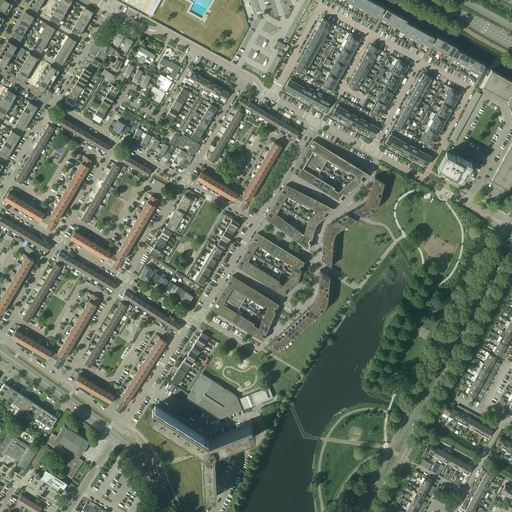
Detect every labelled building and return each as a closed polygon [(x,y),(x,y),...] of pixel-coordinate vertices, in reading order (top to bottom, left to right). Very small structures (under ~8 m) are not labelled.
[(29,5),(37,11),(40,6),(31,0),(29,5)] [(362,0),(360,6),(364,9),(368,0),(362,0)] [(371,0),(368,0),(364,9),(369,11),(374,2),(371,0)] [(57,6),(66,11),(68,7),(59,2),(57,6)] [(374,2),(369,11),(374,14),(379,4),(374,2)] [(0,5),(0,8),(7,13),(10,8),(2,3),(0,5)] [(379,4),(374,14),(378,16),(384,7),(379,4)] [(54,10),(63,15),(66,11),(57,6),(54,10)] [(82,12),(91,17),(94,12),(85,7),(82,12)] [(392,12),(387,9),(382,18),(387,21),(392,12)] [(52,14),(61,19),(63,15),(54,10),(52,14)] [(23,15),(32,20),(34,16),(25,11),(23,15)] [(79,16),(88,21),(91,17),(82,12),(79,16)] [(392,12),(387,21),(392,24),(397,14),(392,12)] [(50,18),(59,23),(61,19),(52,14),(50,18)] [(397,14),(392,24),(397,26),(402,17),(397,14)] [(21,19),(30,24),(32,20),(23,15),(21,19)] [(77,21),(85,26),(88,21),(79,16),(77,21)] [(402,17),(397,26),(401,29),(405,21),(406,19),(402,17)] [(323,18),(321,23),(331,29),(334,24),(323,18)] [(18,22),(27,28),(30,24),(21,19),(18,22)] [(74,26),(83,31),(85,26),(77,21),(74,26)] [(401,29),(400,31),(405,33),(410,24),(405,21),(401,29)] [(16,26),(25,32),(27,28),(18,22),(16,26)] [(38,34),(44,38),(51,26),(47,23),(41,33),(39,32),(38,34)] [(321,23),(318,27),(329,33),(331,29),(321,23)] [(410,24),(405,33),(410,36),(415,26),(410,24)] [(14,30),(23,35),(25,32),(16,26),(14,30)] [(51,26),(44,38),(51,41),(52,39),(50,38),(55,28),(51,26)] [(71,30),(80,36),(83,31),(74,26),(71,30)] [(415,26),(410,36),(415,38),(420,29),(415,26)] [(318,27),(316,32),(326,38),(326,37),(324,36),(326,32),(329,33),(318,27)] [(420,29),(415,38),(419,41),(424,31),(420,29)] [(11,34),(20,39),(23,35),(14,30),(11,34)] [(121,42),(124,36),(119,34),(115,31),(112,36),(116,39),(114,44),(118,46),(121,42)] [(424,31),(419,41),(424,43),(429,34),(424,31)] [(316,32),(313,36),(324,42),(326,38),(316,32)] [(349,33),(346,39),(357,45),(358,42),(359,42),(359,41),(360,39),(349,33)] [(33,47),(37,49),(44,38),(38,34),(36,36),(38,37),(33,47)] [(429,34),(424,43),(429,46),(434,37),(429,34)] [(65,41),(74,46),(77,41),(68,36),(65,41)] [(122,49),(127,51),(133,41),(128,39),(124,36),(121,42),(125,44),(122,49)] [(313,36),(311,41),(321,47),(324,42),(313,36)] [(438,37),(433,45),(438,48),(437,50),(443,40),(438,37)] [(37,49),(41,52),(47,42),(49,43),(51,41),(44,38),(37,49)] [(6,44),(15,49),(17,45),(8,39),(6,44)] [(347,40),(344,46),(354,52),(353,51),(354,49),(355,49),(355,48),(357,45),(346,39),(345,39),(347,40)] [(275,45),(283,49),(286,45),(277,40),(275,45)] [(443,40),(437,50),(442,53),(447,42),(443,40)] [(62,45),(71,50),(74,46),(65,41),(62,45)] [(94,55),(97,50),(104,54),(108,47),(97,41),(96,44),(95,43),(89,52),(90,53),(94,55)] [(311,41),(308,45),(317,50),(319,46),(321,47),(311,41)] [(447,42),(442,53),(446,55),(452,45),(447,42)] [(4,47),(12,53),(15,49),(6,44),(4,47)] [(371,44),(368,49),(379,55),(379,54),(377,53),(379,49),(371,44)] [(59,50),(68,55),(71,50),(62,45),(59,50)] [(308,45),(306,50),(316,55),(314,54),(317,50),(308,45)] [(451,57),(451,58),(457,47),(452,45),(446,55),(447,55),(448,53),(452,56),(451,57)] [(344,46),(340,53),(350,58),(351,55),(352,55),(352,54),(353,52),(354,52),(344,46)] [(1,51),(10,57),(12,53),(4,47),(1,51)] [(138,61),(142,63),(145,58),(151,62),(155,55),(141,47),(137,53),(141,56),(138,61)] [(457,47),(451,58),(456,60),(461,52),(456,49),(457,47)] [(368,49),(366,53),(376,59),(379,55),(368,49)] [(57,55),(65,60),(68,55),(59,50),(57,55)] [(306,50),(304,54),(313,60),(316,55),(306,50)] [(0,53),(0,55),(8,60),(10,57),(1,51),(0,53)] [(30,52),(27,56),(36,61),(38,57),(30,52)] [(456,60),(461,63),(465,54),(461,52),(456,60)] [(82,65),(87,68),(90,62),(97,66),(99,62),(94,59),(96,56),(94,55),(90,53),(89,56),(88,55),(82,65)] [(340,53),(337,59),(347,65),(347,64),(346,64),(347,62),(348,62),(348,61),(350,58),(340,53)] [(366,53),(363,58),(372,63),(374,58),(376,59),(366,53)] [(304,54),(301,59),(311,64),(313,60),(304,54)] [(461,63),(466,65),(470,57),(465,54),(461,63)] [(54,59),(63,65),(65,60),(57,55),(54,59)] [(112,67),(117,70),(118,71),(120,66),(124,58),(119,55),(114,63),(110,60),(107,65),(112,67)] [(27,56),(25,60),(34,65),(36,61),(27,56)] [(469,70),(475,59),(470,57),(466,65),(470,68),(469,70)] [(363,58),(361,62),(369,67),(372,63),(363,58)] [(301,59),(299,63),(309,69),(311,64),(301,59)] [(337,59),(333,66),(343,71),(344,68),(345,68),(345,67),(346,65),(347,65),(337,59)] [(393,65),(405,71),(406,68),(407,68),(407,67),(408,65),(397,59),(394,65),(393,65)] [(469,70),(474,73),(480,62),(475,59),(469,70)] [(25,60),(23,64),(31,69),(34,65),(25,60)] [(173,78),(180,67),(171,61),(170,62),(168,61),(165,66),(167,68),(168,66),(173,69),(169,76),(173,78)] [(361,62),(358,67),(367,71),(369,67),(361,62)] [(474,73),(479,75),(485,65),(480,62),(474,73)] [(299,63),(296,68),(306,73),(309,69),(299,63)] [(23,64),(20,68),(29,73),(31,69),(23,64)] [(128,77),(132,79),(135,74),(131,72),(134,67),(129,64),(123,75),(128,77)] [(48,69),(57,75),(59,70),(51,65),(48,69)] [(393,65),(390,71),(402,78),(401,78),(402,75),(403,76),(403,75),(405,71),(393,65)] [(333,66),(330,72),(340,77),(339,77),(340,75),(341,75),(341,74),(343,71),(333,66)] [(103,78),(110,82),(112,79),(113,80),(115,75),(114,74),(117,70),(112,67),(109,71),(105,69),(102,73),(105,75),(103,78)] [(358,67),(356,71),(367,77),(365,76),(367,71),(358,67)] [(20,68),(18,72),(27,77),(29,73),(20,68)] [(82,73),(89,77),(91,72),(85,68),(82,73)] [(45,74),(54,79),(57,75),(48,69),(45,74)] [(137,82),(141,84),(144,79),(140,77),(143,72),(138,69),(135,74),(132,79),(132,80),(137,82)] [(507,188),(508,188),(511,181),(511,80),(492,70),(488,77),(486,76),(480,87),(482,88),(483,86),(508,100),(511,112),(511,141),(491,179),(507,188)] [(190,79),(193,81),(198,74),(194,72),(192,71),(189,77),(191,78),(190,79)] [(356,71),(354,76),(364,82),(367,77),(356,71)] [(392,73),(388,79),(398,84),(399,81),(400,81),(400,80),(401,78),(402,78),(390,71),(389,72),(392,73)] [(15,76),(24,81),(27,77),(18,72),(15,76)] [(330,72),(326,78),(336,84),(337,80),(338,80),(339,77),(340,78),(340,77),(330,72)] [(80,77),(87,81),(89,77),(82,73),(80,77)] [(421,78),(432,84),(434,79),(424,73),(421,78)] [(42,79),(51,84),(54,79),(45,74),(42,79)] [(145,87),(150,89),(153,84),(148,82),(151,77),(147,74),(144,79),(141,84),(140,85),(145,87)] [(161,87),(165,90),(166,91),(172,81),(171,81),(173,78),(169,76),(167,75),(166,77),(160,74),(158,78),(164,82),(161,87)] [(198,82),(199,83),(203,77),(201,76),(198,74),(193,81),(197,83),(198,82)] [(354,76),(351,80),(362,86),(364,82),(354,76)] [(77,81),(84,85),(87,81),(80,77),(77,81)] [(200,86),(204,88),(208,80),(205,78),(203,77),(199,83),(201,84),(200,86)] [(287,84),(285,88),(290,90),(295,80),(291,77),(288,82),(287,84)] [(326,78),(323,85),(332,90),(333,88),(334,88),(334,87),(336,84),(326,78)] [(419,83),(429,88),(430,88),(428,87),(430,83),(432,84),(421,78),(419,83)] [(40,83),(48,89),(51,84),(42,79),(40,83)] [(388,79),(385,85),(395,91),(394,90),(395,88),(396,88),(396,87),(398,84),(388,79)] [(208,88),(210,89),(213,83),(211,82),(212,82),(208,80),(204,88),(207,90),(208,88)] [(295,80),(290,90),(294,93),(300,82),(295,80)] [(351,80),(349,85),(357,90),(359,85),(362,86),(351,80)] [(75,85),(82,89),(84,85),(77,81),(75,85)] [(300,82),(294,93),(299,95),(304,85),(300,82)] [(37,88),(45,94),(48,89),(40,83),(37,88)] [(211,92),(214,94),(219,86),(215,84),(213,83),(210,89),(211,90),(211,92)] [(417,87),(427,93),(429,88),(419,83),(417,87)] [(72,89),(79,93),(82,89),(75,85),(72,89)] [(110,89),(117,93),(119,89),(112,85),(110,89)] [(304,85),(299,95),(303,98),(309,87),(304,85)] [(379,90),(379,91),(391,97),(392,94),(393,94),(393,93),(394,91),(395,91),(385,85),(381,92),(379,90)] [(154,100),(159,103),(165,93),(164,93),(165,90),(161,87),(160,87),(159,89),(153,86),(151,91),(157,94),(154,100)] [(218,94),(220,96),(224,90),(222,88),(219,86),(214,94),(218,96),(218,94)] [(183,87),(180,92),(187,96),(190,91),(183,87)] [(309,87),(303,98),(308,100),(313,90),(312,91),(308,89),(309,87)] [(414,91),(425,97),(427,93),(417,87),(414,91)] [(459,96),(460,93),(449,87),(445,93),(457,100),(458,96),(459,97),(459,96)] [(5,93),(14,98),(17,94),(8,89),(5,93)] [(70,93),(77,97),(79,93),(72,89),(70,93)] [(107,93),(114,97),(117,93),(110,89),(107,93)] [(221,98),(225,100),(226,99),(226,98),(229,92),(226,90),(225,91),(224,90),(220,96),(222,97),(221,98)] [(313,90),(308,100),(312,102),(318,92),(313,90)] [(379,91),(376,97),(388,104),(388,103),(387,103),(388,101),(389,101),(389,100),(391,97),(379,91)] [(412,96),(420,101),(422,96),(425,97),(414,91),(412,96)] [(180,92),(178,96),(185,100),(187,96),(180,92)] [(318,92),(312,102),(317,105),(322,95),(321,96),(317,94),(318,93),(318,92)] [(3,97),(12,102),(14,98),(5,93),(3,97)] [(68,97),(74,101),(77,97),(70,93),(68,97)] [(105,97),(112,101),(114,97),(107,93),(105,97)] [(444,101),(454,106),(453,106),(454,104),(455,104),(455,103),(457,100),(445,93),(445,94),(447,95),(444,101)] [(322,95),(317,105),(321,107),(327,97),(322,95)] [(178,96),(175,100),(182,104),(185,100),(178,96)] [(409,100),(418,105),(420,101),(412,96),(409,100)] [(1,101),(10,106),(12,102),(3,97),(1,101)] [(65,101),(72,105),(74,101),(68,97),(65,101)] [(103,101),(109,105),(112,101),(105,97),(103,101)] [(237,102),(246,108),(249,102),(240,97),(237,102)] [(327,97),(321,107),(326,110),(328,106),(330,107),(334,100),(331,99),(331,100),(327,97)] [(378,98),(374,105),(384,110),(385,107),(386,107),(386,106),(387,104),(388,104),(376,97),(378,98)] [(175,100),(173,104),(180,108),(182,104),(175,100)] [(407,105),(417,111),(417,110),(415,109),(418,105),(409,100),(407,105)] [(0,101),(0,105),(7,110),(10,106),(1,101),(0,101)] [(26,106),(35,111),(38,106),(29,101),(26,106)] [(100,105),(107,109),(109,105),(103,101),(100,105)] [(453,107),(454,106),(444,101),(440,107),(450,113),(451,109),(452,109),(452,108),(453,106),(453,107)] [(246,108),(252,111),(256,106),(250,102),(249,102),(246,108)] [(173,104),(171,108),(177,112),(180,108),(173,104)] [(208,108),(215,112),(217,108),(210,104),(208,108)] [(338,104),(333,114),(337,116),(343,106),(338,104)] [(98,109),(104,113),(107,109),(100,105),(98,109)] [(374,105),(371,111),(380,116),(381,114),(382,114),(382,113),(384,110),(374,105)] [(404,109),(415,115),(417,111),(407,105),(404,109)] [(23,111),(32,116),(35,111),(26,106),(23,111)] [(252,111),(258,115),(262,109),(256,106),(252,111)] [(343,106),(337,116),(342,119),(348,108),(343,106)] [(448,116),(450,113),(440,107),(437,114),(435,113),(447,119),(446,119),(447,117),(448,117),(448,116)] [(171,108),(168,112),(175,116),(176,114),(178,115),(179,113),(177,112),(171,108)] [(205,112),(212,116),(215,112),(208,108),(205,112)] [(348,108),(342,119),(346,121),(352,111),(348,108)] [(95,113),(102,117),(104,113),(98,109),(95,113)] [(258,115),(265,119),(268,113),(262,109),(258,115)] [(402,114),(410,118),(413,114),(415,115),(404,109),(402,114)] [(234,116),(239,119),(243,113),(237,110),(234,116)] [(21,115),(29,121),(32,116),(23,111),(21,115)] [(352,111),(346,121),(351,124),(357,113),(352,111)] [(166,116),(173,120),(174,121),(177,117),(175,116),(168,112),(166,116)] [(203,116),(210,120),(212,116),(205,112),(203,116)] [(50,118),(53,119),(57,122),(60,117),(53,113),(50,118)] [(93,118),(100,122),(102,117),(95,113),(93,118)] [(265,119),(271,122),(274,116),(268,113),(265,119)] [(357,113),(351,124),(355,126),(361,115),(357,113)] [(445,122),(445,121),(446,119),(447,119),(435,113),(432,119),(443,125),(444,122),(445,122)] [(399,118),(408,123),(410,118),(402,114),(399,118)] [(18,120),(27,125),(29,121),(21,115),(18,120)] [(361,115),(355,126),(360,128),(364,120),(360,118),(361,116),(361,115)] [(57,122),(58,122),(64,126),(67,120),(61,116),(60,117),(57,122)] [(170,124),(173,125),(175,122),(172,120),(173,120),(166,116),(163,120),(170,124)] [(201,120),(207,124),(210,120),(203,116),(201,120)] [(230,122),(236,125),(239,119),(234,116),(230,122)] [(271,122),(277,126),(280,120),(274,116),(271,122)] [(397,123),(405,128),(408,123),(399,118),(397,123)] [(121,131),(126,134),(130,128),(125,125),(125,124),(118,119),(112,128),(120,133),(121,131)] [(441,129),(443,125),(432,119),(431,120),(433,120),(430,127),(440,132),(439,132),(440,129),(441,130),(441,129)] [(15,125),(24,130),(27,125),(18,120),(15,125)] [(67,120),(64,126),(70,130),(73,124),(67,120)] [(198,124),(205,128),(207,124),(201,120),(198,124)] [(277,126),(283,129),(286,124),(280,120),(277,126)] [(364,120),(360,128),(364,131),(370,121),(369,121),(369,122),(364,120)] [(370,121),(364,131),(369,133),(374,123),(370,121)] [(226,128),(232,131),(236,125),(230,122),(226,128)] [(374,123),(369,133),(373,136),(378,127),(373,125),(374,123)] [(45,130),(51,134),(54,128),(50,125),(49,124),(45,130)] [(73,124),(70,130),(76,133),(79,127),(73,124)] [(196,128),(203,132),(205,128),(198,124),(196,128)] [(283,129),(289,133),(292,127),(286,124),(283,129)] [(79,127),(76,133),(82,137),(85,131),(79,127)] [(289,133),(295,137),(299,131),(292,127),(289,133)] [(439,132),(440,132),(430,127),(426,133),(424,132),(436,138),(437,135),(438,135),(438,134),(439,132)] [(137,141),(141,143),(144,138),(140,136),(142,131),(138,128),(132,139),(136,141),(137,141)] [(193,132),(200,136),(203,132),(196,128),(193,132)] [(223,134),(229,138),(232,131),(226,128),(223,134)] [(9,135),(18,140),(21,135),(12,130),(9,135)] [(41,137),(47,140),(51,134),(45,130),(41,137)] [(85,131),(82,137),(88,140),(91,135),(85,131)] [(189,136),(198,141),(200,136),(193,132),(192,131),(189,136)] [(391,132),(386,143),(390,145),(396,135),(391,132)] [(434,141),(436,138),(424,132),(420,138),(432,145),(433,142),(434,142),(434,141)] [(145,146),(149,148),(152,143),(148,141),(151,136),(146,133),(144,138),(141,143),(140,144),(145,146)] [(170,141),(169,143),(176,147),(178,144),(182,137),(175,133),(172,137),(170,141)] [(219,140),(225,144),(229,138),(223,134),(219,140)] [(6,140),(15,145),(18,140),(9,135),(6,140)] [(91,135),(88,140),(94,144),(98,138),(91,135)] [(182,137),(178,144),(183,147),(185,144),(188,138),(183,135),(182,137)] [(396,135),(390,145),(395,148),(401,137),(400,137),(399,139),(395,137),(396,135)] [(38,143),(44,146),(47,140),(41,137),(38,143)] [(401,137),(395,148),(399,150),(405,140),(401,137)] [(98,138),(94,144),(100,148),(104,142),(98,138)] [(154,151),(158,153),(161,148),(157,146),(160,141),(155,138),(152,143),(149,148),(149,149),(154,151)] [(188,138),(185,144),(190,146),(187,150),(188,151),(186,153),(192,156),(193,154),(194,154),(198,148),(197,147),(198,145),(199,146),(200,145),(188,138)] [(313,139),(306,151),(312,154),(318,143),(313,139)] [(3,144),(12,150),(15,145),(6,140),(3,144)] [(216,146),(221,150),(225,144),(219,140),(216,146)] [(405,140),(399,150),(404,153),(408,144),(404,142),(405,140)] [(104,142),(100,148),(106,151),(110,146),(104,142)] [(269,151),(276,155),(281,146),(274,142),(269,151)] [(34,149),(40,152),(44,146),(38,143),(34,149)] [(162,156),(167,158),(170,153),(165,151),(168,146),(164,143),(161,148),(158,153),(158,154),(162,156)] [(298,177),(312,185),(317,176),(321,170),(322,169),(327,160),(332,151),(318,143),(312,154),(308,160),(303,156),(301,159),(306,163),(305,165),(298,177)] [(1,149),(10,154),(12,150),(3,144),(1,149)] [(408,144),(404,153),(408,155),(413,147),(408,144)] [(212,153),(218,156),(221,150),(216,146),(212,153)] [(413,147),(408,155),(413,157),(417,149),(413,147)] [(0,150),(0,155),(7,159),(10,154),(1,149),(0,150)] [(31,155),(36,158),(40,152),(34,149),(31,155)] [(417,149),(413,157),(417,160),(422,151),(417,149)] [(181,150),(179,154),(183,157),(180,162),(181,162),(179,165),(185,168),(186,166),(187,166),(191,160),(190,159),(191,157),(192,158),(193,157),(192,156),(186,153),(181,150)] [(263,160),(271,164),(276,155),(269,151),(263,160)] [(306,151),(303,156),(308,160),(312,154),(306,151)] [(327,160),(331,162),(337,153),(332,151),(327,160)] [(422,151),(417,160),(422,162),(426,154),(422,151)] [(116,157),(118,158),(123,161),(126,156),(119,152),(116,157)] [(446,152),(437,169),(438,169),(439,167),(444,170),(443,171),(460,180),(466,168),(467,169),(468,168),(467,167),(469,162),(471,164),(472,163),(457,155),(456,157),(446,152)] [(208,159),(214,162),(218,156),(212,153),(208,159)] [(337,153),(331,162),(336,165),(341,156),(337,153)] [(426,154),(422,162),(427,165),(428,162),(430,159),(431,156),(426,154)] [(27,161),(33,164),(36,158),(31,155),(27,161)] [(123,161),(129,165),(133,159),(126,155),(126,156),(123,161)] [(82,162),(89,166),(92,160),(85,156),(82,162)] [(340,168),(345,159),(341,156),(336,165),(340,168)] [(133,159),(129,165),(135,168),(139,163),(133,159)] [(345,170),(350,161),(345,159),(340,168),(345,170)] [(258,169),(265,173),(271,164),(263,160),(258,169)] [(23,167),(29,171),(33,164),(27,161),(23,167)] [(349,173),(350,171),(354,164),(350,161),(345,170),(349,173)] [(76,171),(84,175),(89,166),(82,162),(76,171)] [(293,173),(298,177),(305,165),(300,162),(293,173)] [(111,169),(117,173),(120,166),(115,163),(114,163),(111,169)] [(139,163),(135,168),(142,172),(145,166),(139,163)] [(355,174),(363,179),(370,173),(354,164),(350,171),(355,175),(355,174)] [(145,166),(142,172),(148,176),(151,170),(145,166)] [(20,173),(25,177),(29,171),(23,167),(20,173)] [(107,175),(113,179),(117,173),(111,169),(107,175)] [(253,178),(260,182),(265,173),(258,169),(253,178)] [(71,180),(78,184),(84,175),(76,171),(71,180)] [(197,178),(206,184),(210,176),(201,171),(197,178)] [(16,179),(22,183),(25,177),(20,173),(16,179)] [(103,181),(109,185),(113,179),(107,175),(103,181)] [(206,184),(215,189),(219,182),(210,176),(206,184)] [(312,185),(316,188),(322,178),(317,176),(312,185)] [(375,176),(373,181),(383,187),(384,182),(375,176)] [(247,186),(255,191),(260,182),(253,178),(247,186)] [(316,188),(321,190),(326,181),(322,178),(316,188)] [(66,189),(73,193),(78,184),(71,180),(66,189)] [(100,188),(106,191),(109,185),(103,181),(100,188)] [(321,190),(325,193),(331,184),(326,181),(321,190)] [(373,181),(372,186),(382,192),(383,187),(373,181)] [(215,189),(224,194),(228,187),(219,182),(215,189)] [(286,184),(280,196),(285,199),(287,196),(292,187),(286,184)] [(325,193),(329,195),(335,186),(331,184),(325,193)] [(242,196),(249,200),(255,191),(247,186),(242,195),(242,196)] [(329,195),(340,201),(346,195),(338,190),(334,188),(335,186),(329,195)] [(359,206),(369,212),(372,210),(377,206),(379,200),(382,192),(372,186),(369,196),(369,197),(368,198),(367,200),(367,201),(366,202),(365,202),(364,203),(363,204),(362,205),(359,206)] [(234,197),(237,192),(228,187),(224,194),(233,200),(234,197)] [(297,189),(292,187),(287,196),(292,198),(297,189)] [(96,194),(102,197),(106,191),(100,188),(96,194)] [(60,198),(68,202),(73,193),(66,189),(60,198)] [(302,192),(297,189),(292,198),(296,201),(302,192)] [(5,199),(14,204),(18,197),(9,191),(5,199)] [(307,194),(302,192),(296,201),(301,203),(307,194)] [(93,200),(98,203),(102,197),(96,194),(93,200)] [(184,195),(182,199),(190,204),(192,200),(196,202),(198,198),(189,194),(188,197),(184,195)] [(311,196),(307,194),(301,203),(306,205),(311,196)] [(151,195),(148,201),(155,205),(158,199),(151,195)] [(239,207),(244,210),(248,203),(248,202),(249,200),(242,196),(239,200),(242,202),(239,207)] [(280,196),(273,207),(278,210),(285,199),(280,196)] [(311,207),(316,198),(311,196),(306,205),(311,207)] [(14,204),(23,210),(27,202),(18,197),(14,204)] [(55,207),(63,211),(68,202),(60,198),(55,207)] [(315,209),(321,201),(316,198),(311,207),(315,210),(315,209)] [(182,199),(179,204),(187,208),(190,204),(182,199)] [(89,206),(95,209),(98,203),(93,200),(89,206)] [(148,201),(142,210),(150,214),(155,205),(148,201)] [(317,210),(325,215),(334,207),(321,201),(315,209),(317,210)] [(23,210),(32,215),(36,207),(27,202),(23,210)] [(179,204),(176,208),(185,213),(187,208),(179,204)] [(85,212),(91,215),(95,209),(89,206),(85,212)] [(353,210),(363,215),(369,212),(359,206),(353,210)] [(41,220),(45,213),(36,207),(32,215),(41,220)] [(50,216),(57,220),(63,211),(55,207),(50,216)] [(266,219),(271,222),(276,213),(278,210),(273,207),(266,219)] [(176,208),(174,212),(182,217),(185,213),(176,208)] [(142,210),(137,219),(144,223),(150,214),(142,210)] [(82,218),(87,222),(91,215),(85,212),(82,218)] [(174,212),(171,217),(179,222),(182,217),(174,212)] [(46,228),(52,231),(56,223),(55,223),(57,220),(50,216),(45,213),(41,220),(46,223),(48,224),(46,228)] [(271,222),(275,225),(281,216),(276,213),(271,222)] [(311,216),(311,217),(319,221),(322,218),(314,213),(311,216)] [(347,213),(341,217),(351,223),(358,219),(347,213)] [(275,225),(280,229),(285,220),(281,216),(275,225)] [(169,221),(179,228),(182,223),(179,222),(171,217),(169,221)] [(308,220),(316,225),(316,224),(317,223),(318,222),(319,221),(311,217),(309,220),(308,220)] [(341,217),(337,219),(347,225),(351,223),(341,217)] [(137,219),(132,228),(139,232),(144,223),(137,219)] [(230,223),(236,227),(239,223),(232,219),(230,223)] [(337,219),(332,222),(343,228),(347,225),(337,219)] [(8,220),(4,226),(11,229),(14,224),(8,220)] [(280,229),(284,232),(290,223),(285,220),(280,229)] [(307,225),(314,229),(315,226),(316,225),(308,220),(308,221),(307,225)] [(166,226),(177,232),(179,228),(169,221),(166,226)] [(227,227),(234,231),(236,227),(230,223),(227,222),(225,226),(227,227)] [(329,224),(328,225),(338,230),(339,230),(343,228),(332,222),(331,222),(330,223),(329,224)] [(284,232),(288,235),(294,226),(290,223),(284,232)] [(14,224),(11,229),(17,233),(20,227),(14,224)] [(305,229),(313,234),(314,229),(307,225),(305,229)] [(326,227),(326,228),(335,234),(336,233),(336,232),(337,232),(337,231),(338,230),(328,225),(327,226),(326,227)] [(288,235),(293,238),(298,229),(294,226),(288,235)] [(20,227),(17,233),(23,237),(26,231),(20,227)] [(162,232),(169,236),(172,231),(165,227),(162,232)] [(225,231),(231,235),(234,231),(227,227),(225,231)] [(132,228),(126,237),(134,241),(139,232),(132,228)] [(324,231),(324,232),(334,238),(334,237),(334,236),(335,235),(335,234),(326,228),(325,230),(324,231)] [(293,238),(297,241),(302,232),(298,229),(293,238)] [(304,233),(312,238),(313,234),(305,229),(304,233)] [(70,238),(79,243),(84,236),(75,230),(70,238)] [(26,231),(23,237),(29,240),(32,235),(26,231)] [(222,235),(229,239),(231,235),(225,231),(222,235)] [(160,236),(167,240),(169,236),(162,232),(160,236)] [(297,241),(308,249),(312,238),(304,233),(302,232),(297,241)] [(323,236),(323,237),(333,243),(334,241),(334,238),(324,232),(324,234),(323,235),(323,236)] [(258,233),(251,244),(256,247),(258,245),(263,236),(258,233)] [(32,235),(29,240),(35,244),(38,238),(32,235)] [(220,239),(227,243),(229,239),(222,235),(220,239)] [(79,243),(88,248),(93,241),(84,236),(79,243)] [(158,240),(164,244),(167,240),(160,236),(158,240)] [(258,245),(262,247),(268,238),(263,236),(258,245)] [(126,237),(121,246),(128,250),(134,241),(126,237)] [(323,242),(333,248),(333,243),(323,237),(323,242)] [(38,238),(35,244),(41,247),(45,242),(38,238)] [(268,238),(262,247),(267,250),(272,241),(268,238)] [(217,244),(224,248),(227,243),(220,239),(217,244)] [(155,244),(162,248),(164,244),(158,240),(155,244)] [(88,248),(97,254),(102,246),(93,241),(88,248)] [(272,253),(277,244),(272,241),(267,250),(272,253)] [(45,242),(41,247),(47,251),(51,245),(45,242)] [(322,247),(332,253),(333,248),(323,242),(323,245),(322,247)] [(153,248),(159,252),(162,248),(155,244),(153,248)] [(251,244),(244,255),(250,259),(256,247),(251,244)] [(276,256),(281,247),(277,244),(272,253),(276,256)] [(212,249),(220,254),(223,249),(215,245),(212,249)] [(108,257),(111,252),(102,246),(97,254),(106,259),(108,257)] [(118,256),(123,259),(128,250),(121,246),(116,255),(118,256)] [(280,258),(286,249),(281,247),(276,256),(280,258)] [(322,252),(332,258),(332,253),(322,247),(322,252)] [(150,252),(157,256),(159,252),(153,248),(150,252)] [(210,254),(218,258),(220,254),(212,249),(210,254)] [(285,261),(290,252),(286,249),(280,258),(285,261)] [(57,257),(59,258),(64,261),(67,256),(60,252),(57,257)] [(289,263),(290,262),(294,254),(290,252),(285,261),(289,263)] [(321,258),(331,265),(332,258),(322,252),(321,258)] [(207,258),(215,263),(218,258),(210,254),(207,258)] [(294,264),(302,268),(304,260),(294,254),(290,262),(294,264)] [(21,264),(29,269),(34,260),(27,255),(21,264)] [(64,261),(70,265),(74,259),(67,255),(67,256),(64,261)] [(112,267),(117,270),(122,262),(121,262),(117,259),(118,256),(116,255),(113,260),(115,261),(112,267)] [(237,267),(243,270),(248,261),(250,259),(244,255),(237,267)] [(204,262),(213,267),(215,263),(207,258),(204,262)] [(74,259),(70,265),(76,268),(80,262),(74,259)] [(243,270),(247,273),(253,264),(248,261),(243,270)] [(80,262),(76,268),(82,272),(86,266),(80,262)] [(202,267),(210,272),(213,267),(204,262),(202,267)] [(52,269),(57,272),(61,266),(56,263),(55,263),(52,269)] [(16,273),(23,278),(29,269),(21,264),(16,273)] [(247,273),(252,275),(257,266),(253,264),(247,273)] [(292,268),(300,273),(302,268),(294,264),(292,268)] [(86,266),(82,272),(89,275),(92,270),(86,266)] [(141,272),(145,275),(149,268),(145,266),(141,272)] [(252,275),(257,278),(262,269),(257,266),(252,275)] [(199,271),(207,276),(210,272),(202,267),(199,271)] [(145,275),(149,277),(153,270),(149,268),(145,275)] [(291,273),(299,277),(300,273),(292,268),(291,273)] [(48,275),(54,279),(57,272),(52,269),(48,275)] [(257,278),(261,281),(266,272),(262,269),(257,278)] [(92,270),(89,275),(95,279),(98,273),(92,270)] [(149,277),(152,280),(157,273),(153,270),(149,277)] [(320,270),(320,275),(329,281),(330,275),(320,270)] [(197,276),(205,280),(207,276),(199,271),(197,276)] [(261,281),(265,283),(271,274),(266,272),(261,281)] [(11,282),(18,287),(23,278),(16,273),(11,282)] [(98,273),(95,279),(101,283),(104,277),(98,273)] [(152,280),(156,282),(161,275),(157,273),(152,280)] [(289,277),(297,282),(297,281),(298,280),(299,277),(291,273),(290,276),(289,277)] [(265,283),(270,286),(275,277),(271,274),(265,283)] [(45,281),(50,285),(54,279),(48,275),(45,281)] [(156,282),(160,285),(164,278),(161,275),(156,282)] [(232,275),(226,286),(231,290),(238,278),(232,275)] [(320,275),(319,280),(329,286),(329,281),(320,275)] [(194,280),(202,285),(205,280),(197,276),(194,280)] [(104,277),(101,283),(107,286),(110,280),(104,277)] [(270,286),(274,289),(279,281),(280,280),(275,277),(270,286)] [(286,280),(294,285),(295,284),(296,283),(297,282),(289,277),(288,278),(286,280)] [(160,285),(164,287),(168,280),(164,278),(160,285)] [(218,312),(231,321),(237,311),(237,312),(242,303),(243,301),(246,296),(252,287),(238,278),(231,290),(228,295),(222,292),(221,295),(226,298),(224,301),(218,312)] [(170,291),(174,284),(175,282),(171,279),(166,288),(170,291)] [(110,280),(107,286),(113,290),(117,284),(110,280)] [(283,283),(291,288),(294,285),(286,280),(283,283)] [(319,280),(319,285),(329,291),(329,286),(319,280)] [(41,287),(47,291),(50,285),(45,281),(41,287)] [(274,289),(284,294),(291,288),(283,283),(279,281),(274,289)] [(5,291),(13,296),(18,287),(11,282),(5,291)] [(170,291),(173,293),(178,286),(174,284),(170,291)] [(309,307),(319,313),(322,310),(324,307),(325,306),(326,304),(327,303),(327,301),(328,300),(328,298),(329,291),(319,285),(318,292),(317,294),(317,296),(316,298),(315,300),(313,302),(312,304),(311,306),(309,307)] [(173,293),(177,296),(181,289),(178,286),(173,293)] [(226,286),(222,292),(228,295),(231,290),(226,286)] [(37,293),(43,297),(47,291),(41,287),(37,293)] [(246,296),(251,298),(256,289),(252,287),(246,296)] [(177,296),(181,298),(185,291),(181,289),(177,296)] [(256,289),(251,298),(255,301),(261,292),(256,289)] [(122,296),(125,297),(129,300),(132,295),(126,290),(122,296)] [(0,300),(7,305),(13,296),(5,291),(0,300)] [(181,298),(185,300),(189,294),(185,291),(181,298)] [(260,304),(265,294),(261,292),(255,301),(260,304)] [(34,300),(39,303),(43,297),(37,293),(34,300)] [(92,294),(89,300),(96,304),(99,298),(92,294)] [(129,300),(130,300),(135,304),(139,298),(133,294),(132,295),(129,300)] [(185,300),(189,303),(193,296),(189,294),(185,300)] [(264,306),(265,305),(265,304),(269,297),(265,294),(260,304),(264,306)] [(268,306),(276,311),(279,303),(269,297),(265,304),(265,305),(268,306)] [(139,298),(135,304),(141,308),(145,302),(139,298)] [(212,309),(218,312),(224,301),(219,298),(212,309)] [(30,306),(36,309),(39,303),(34,300),(30,306)] [(84,309),(91,313),(96,304),(89,300),(84,309)] [(117,308),(123,312),(127,305),(122,302),(121,302),(117,308)] [(145,302),(141,308),(147,312),(151,306),(145,302)] [(26,312),(32,315),(36,309),(30,306),(26,312)] [(151,306),(147,312),(153,315),(157,310),(151,306)] [(266,310),(274,315),(276,311),(268,306),(266,310)] [(304,311),(314,317),(319,313),(309,307),(308,308),(304,311)] [(114,314),(119,318),(123,312),(117,308),(114,314)] [(78,318),(86,322),(91,313),(84,309),(78,318)] [(157,310),(153,315),(159,319),(163,314),(157,310)] [(264,314),(272,319),(274,315),(266,310),(264,314)] [(231,321),(236,323),(241,314),(237,312),(237,311),(231,321)] [(301,314),(311,320),(314,317),(304,311),(301,314)] [(23,318),(29,321),(32,315),(26,312),(23,318)] [(110,320),(116,324),(119,318),(114,314),(110,320)] [(163,314),(159,319),(165,323),(169,317),(163,314)] [(236,323),(240,326),(246,317),(241,314),(236,323)] [(262,319),(270,323),(272,319),(264,314),(262,319)] [(297,318),(307,324),(311,320),(301,314),(297,318)] [(169,317),(165,323),(171,327),(175,321),(169,317)] [(240,326),(245,329),(250,319),(246,317),(240,326)] [(73,327),(81,331),(86,322),(78,318),(73,327)] [(294,321),(304,327),(307,324),(297,318),(294,321)] [(245,329),(249,331),(253,324),(254,324),(254,322),(250,319),(245,329)] [(260,323),(268,327),(270,323),(262,319),(260,323)] [(106,326),(112,330),(116,324),(110,320),(106,326)] [(175,321),(171,327),(177,331),(181,325),(175,321)] [(290,324),(300,330),(304,327),(294,321),(290,324)] [(259,327),(266,331),(268,327),(260,323),(259,327)] [(249,331),(263,339),(266,331),(259,327),(254,324),(253,324),(249,331)] [(287,327),(297,333),(300,330),(290,324),(287,327)] [(103,333),(109,336),(112,330),(106,326),(103,333)] [(68,336),(75,340),(81,331),(73,327),(68,336)] [(283,330),(293,336),(297,333),(287,327),(283,330)] [(12,336),(21,342),(25,334),(16,329),(12,336)] [(280,333),(290,339),(293,336),(283,330),(280,333)] [(509,341),(511,342),(511,339),(511,340),(511,338),(511,337),(511,335),(511,336),(504,331),(502,330),(499,335),(501,336),(509,341)] [(199,336),(206,340),(209,336),(202,332),(199,336)] [(99,339),(105,342),(109,336),(103,333),(99,339)] [(276,337),(286,343),(290,339),(280,333),(276,337)] [(21,342),(30,347),(34,340),(25,334),(21,342)] [(62,345),(70,349),(75,340),(68,336),(62,345)] [(197,340),(204,344),(206,340),(199,336),(197,340)] [(499,341),(506,346),(509,341),(501,336),(499,341)] [(154,345),(161,350),(167,341),(159,337),(154,345)] [(273,340),(283,346),(286,343),(276,337),(273,340)] [(96,345),(101,348),(105,342),(99,339),(96,345)] [(30,347),(39,352),(43,345),(34,340),(30,347)] [(194,344),(201,348),(204,344),(197,340),(194,344)] [(269,343),(279,349),(283,346),(273,340),(269,343)] [(496,346),(504,351),(506,346),(499,341),(496,346)] [(192,347),(199,352),(201,348),(194,344),(192,347)] [(48,358),(49,356),(49,355),(52,351),(52,350),(43,345),(39,352),(48,358)] [(57,354),(64,358),(65,358),(70,349),(62,345),(57,354)] [(92,351),(98,354),(101,348),(96,345),(92,351)] [(148,354),(155,359),(161,350),(154,345),(148,354)] [(493,352),(501,356),(504,351),(496,346),(493,352)] [(190,351),(196,356),(199,352),(192,347),(190,351)] [(88,357),(94,360),(98,354),(92,351),(88,357)] [(187,355),(194,360),(196,356),(190,351),(187,355)] [(486,358),(494,362),(496,357),(489,353),(486,358)] [(54,365),(59,369),(63,361),(63,360),(64,358),(57,354),(54,358),(57,360),(54,365)] [(142,363),(150,368),(155,359),(148,354),(142,363)] [(85,363),(90,367),(94,360),(88,357),(85,363)] [(183,361),(190,365),(193,361),(186,357),(183,361)] [(483,363),(491,367),(494,362),(486,358),(483,363)] [(181,365),(188,369),(190,365),(183,361),(181,365)] [(137,372),(144,376),(150,368),(142,363),(137,372)] [(481,368),(488,372),(491,367),(483,363),(481,368)] [(178,368),(185,373),(188,369),(181,365),(178,368)] [(176,372),(183,377),(185,373),(178,368),(176,372)] [(478,373),(485,377),(488,372),(481,368),(478,373)] [(131,380),(138,385),(144,376),(137,372),(131,380)] [(174,376),(180,380),(183,377),(176,372),(174,376)] [(196,407),(216,420),(242,409),(236,395),(202,373),(189,393),(178,386),(173,394),(181,398),(178,402),(193,412),(196,407)] [(475,378),(483,382),(485,377),(478,373),(475,378)] [(74,381),(83,386),(88,379),(79,374),(74,381)] [(171,380),(178,384),(180,380),(174,376),(171,380)] [(472,383),(480,387),(482,388),(483,386),(484,386),(481,384),(483,382),(475,378),(472,383)] [(83,386),(92,392),(97,384),(88,379),(83,386)] [(125,389),(133,394),(138,385),(131,380),(125,389)] [(0,388),(0,393),(3,395),(9,386),(4,383),(0,388)] [(470,388),(477,392),(480,387),(472,383),(470,388)] [(92,392),(101,397),(106,390),(97,384),(92,392)] [(3,395),(7,399),(14,389),(9,386),(3,395)] [(250,394),(254,405),(273,397),(269,387),(250,394)] [(467,393),(474,397),(477,392),(470,388),(467,393)] [(7,399),(12,402),(19,392),(14,389),(7,399)] [(120,398),(127,403),(133,394),(125,389),(120,398)] [(112,400),(115,395),(106,390),(101,397),(110,402),(112,400)] [(12,402),(17,405),(23,395),(19,392),(12,402)] [(17,405),(22,408),(28,398),(23,395),(17,405)] [(238,399),(243,409),(250,406),(246,396),(238,399)] [(22,408),(27,411),(33,402),(28,398),(22,408)] [(116,410),(121,413),(126,405),(125,405),(127,403),(120,398),(117,403),(119,405),(116,410)] [(27,411),(31,414),(38,405),(33,402),(27,411)] [(446,418),(448,415),(452,407),(455,403),(453,402),(452,404),(448,402),(441,415),(446,418)] [(31,414),(36,417),(42,408),(38,405),(31,414)] [(202,453),(204,497),(210,497),(217,496),(215,457),(214,453),(216,453),(217,451),(218,451),(255,436),(251,425),(250,425),(209,441),(154,407),(155,407),(154,406),(147,417),(202,452),(202,453)] [(448,415),(453,418),(457,410),(452,407),(448,415)] [(453,418),(458,420),(462,413),(465,409),(463,407),(460,412),(457,410),(453,418)] [(36,417),(41,421),(47,411),(42,408),(36,417)] [(458,420),(463,423),(467,416),(470,411),(468,410),(466,413),(465,414),(462,413),(458,420)] [(41,421),(46,424),(52,414),(47,411),(41,421)] [(47,432),(50,434),(54,427),(52,425),(57,417),(52,414),(46,424),(50,427),(47,432)] [(463,423),(468,426),(472,418),(467,416),(463,423)] [(468,426),(473,429),(477,421),(472,418),(468,426)] [(473,429),(478,431),(482,424),(485,419),(483,418),(480,423),(477,421),(473,429)] [(63,472),(71,477),(82,460),(79,458),(89,441),(69,427),(67,426),(66,426),(64,424),(57,436),(52,433),(47,440),(46,442),(60,450),(60,449),(73,458),(72,460),(71,459),(63,472)] [(478,431),(483,434),(487,426),(482,424),(478,431)] [(483,434),(488,437),(492,429),(495,425),(493,424),(490,428),(487,426),(483,434)] [(18,465),(25,470),(37,450),(31,445),(30,447),(15,437),(16,436),(9,432),(0,445),(0,453),(3,456),(5,452),(15,459),(14,461),(16,462),(17,460),(20,462),(18,465)] [(496,443),(501,446),(506,439),(500,436),(496,443)] [(501,446),(506,449),(511,441),(511,438),(511,436),(509,440),(506,439),(501,446)] [(428,452),(433,455),(437,447),(432,444),(431,447),(428,445),(424,453),(427,454),(428,452)] [(433,455),(438,457),(442,450),(437,447),(433,455)] [(438,457),(443,460),(447,452),(442,450),(438,457)] [(443,460),(448,463),(452,455),(447,452),(443,460)] [(448,463),(453,466),(457,458),(452,455),(448,463)] [(453,466),(458,468),(462,461),(457,458),(453,466)] [(458,468),(463,471),(467,463),(462,461),(458,468)] [(463,471),(468,474),(472,466),(467,463),(463,471)] [(40,478),(62,491),(67,483),(46,469),(40,478)] [(483,477),(491,481),(494,476),(482,469),(480,471),(485,473),(483,477)] [(424,477),(422,483),(429,487),(432,482),(424,477)] [(480,482),(488,486),(491,481),(483,477),(480,482)] [(478,487),(485,491),(488,486),(480,482),(478,486),(478,487)] [(422,483),(419,488),(426,492),(429,487),(422,483)] [(502,492),(506,494),(510,487),(505,484),(503,488),(501,487),(497,493),(501,495),(502,492)] [(475,492),(483,496),(484,497),(487,492),(485,491),(478,487),(478,486),(476,486),(475,488),(477,488),(475,492)] [(424,497),(428,499),(429,497),(426,496),(426,495),(425,495),(426,492),(419,488),(416,493),(424,497)] [(472,497),(480,501),(483,496),(475,492),(472,497)] [(413,498),(421,502),(424,497),(416,493),(413,498)] [(17,501),(22,504),(26,497),(21,494),(17,501)] [(22,504),(27,507),(31,501),(26,497),(22,504)] [(469,502),(477,506),(480,501),(472,497),(469,502)] [(411,503),(418,507),(421,502),(413,498),(411,503)] [(27,507),(33,510),(37,504),(31,501),(27,507)] [(86,511),(88,511),(95,511),(97,509),(99,511),(101,508),(95,504),(93,507),(86,502),(82,510),(85,511),(86,511)] [(467,507),(474,511),(477,506),(469,502),(467,507)] [(408,508),(416,511),(418,507),(411,503),(408,508)]
